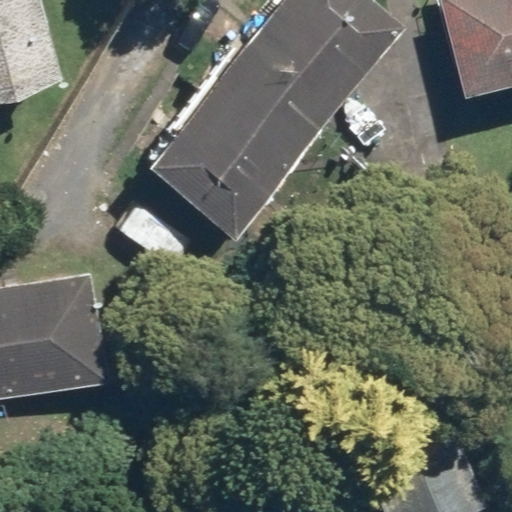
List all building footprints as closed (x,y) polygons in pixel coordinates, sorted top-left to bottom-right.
[(32,0),(0,0),(0,86),(51,73),(32,0)] [(403,15),(384,0),(265,0),(142,153),(233,226),(403,15)] [(511,0),(450,0),(468,80),(511,70),(511,0)] [(84,265),(0,278),(0,386),(102,370),(84,265)] [(368,495),(374,511),(458,511),(442,468),(372,493),(368,495)]
